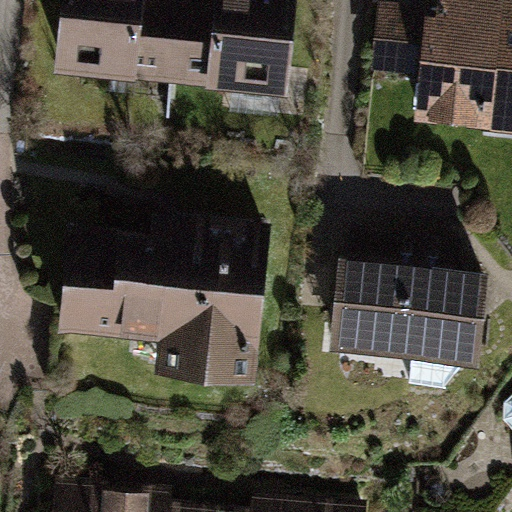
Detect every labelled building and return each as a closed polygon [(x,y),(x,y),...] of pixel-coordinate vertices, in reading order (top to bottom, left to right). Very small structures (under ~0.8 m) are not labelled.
[(58,0),(49,87),(156,98),(166,0),(165,0),(58,0)] [(198,0),(198,3),(166,0),(156,98),(283,112),(295,0),(198,0)] [(511,15),(420,3),(419,14),(376,9),(366,81),(410,87),(404,125),(511,140),(511,15)] [(64,247),(54,348),(164,359),(160,407),(246,415),(263,236),(163,226),(160,256),(64,247)] [(325,273),(317,375),(467,387),(476,281),(447,279),(450,247),(344,239),(341,274),(325,273)] [(54,494),(52,511),(361,511),(362,509),(246,501),(245,511),(160,511),(161,502),(54,494)]
